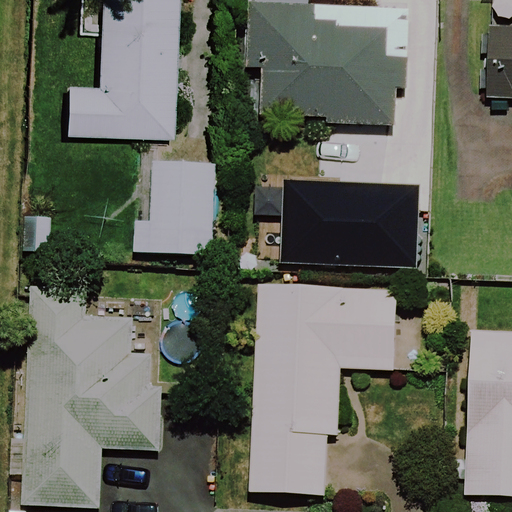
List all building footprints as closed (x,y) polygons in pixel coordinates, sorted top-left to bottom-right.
[(181,0),(105,0),(101,87),(71,86),(69,131),(175,137),(181,0)] [(315,14),(315,0),(254,0),(251,69),(268,70),(266,118),(401,125),(407,19),(315,14)] [(511,25),(496,25),(493,101),(511,101),(511,25)] [(219,167),(161,164),(159,219),(139,218),(137,254),(215,257),(219,167)] [(429,213),(383,211),(381,267),(426,268),(429,213)] [(399,292),(261,289),(256,495),(330,497),(331,434),(340,435),(341,370),(397,371),(399,292)] [(131,313),(35,310),(29,506),(99,508),(101,449),(160,451),(163,359),(130,358),(131,313)] [(511,335),(474,334),(467,497),(511,498),(511,335)]
